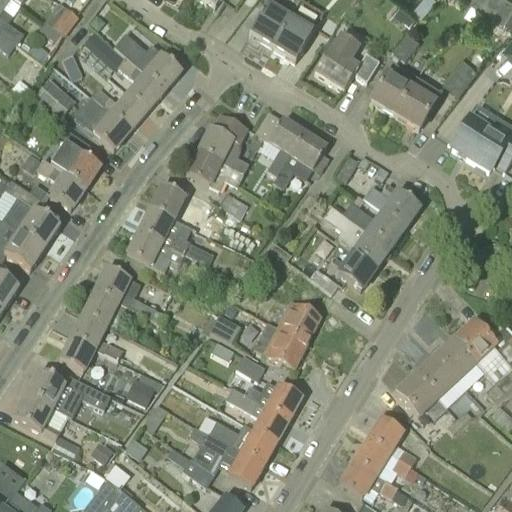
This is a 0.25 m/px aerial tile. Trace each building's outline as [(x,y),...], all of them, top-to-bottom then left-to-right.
[(0,24),(0,17),(11,2),(8,0),(0,0),(0,39),(16,50),(23,41),(0,24)] [(190,0),(213,16),(224,0),(190,0)] [(504,23),(511,9),(511,0),(470,0),(470,2),(504,23)] [(271,55),(292,20),(268,6),(248,41),(271,55)] [(47,26),(65,38),(77,22),(60,10),(47,26)] [(417,21),(411,16),(402,27),(408,32),(417,21)] [(292,20),(271,55),(294,68),(315,34),(292,20)] [(97,36),(104,28),(96,21),(89,29),(97,36)] [(62,42),(65,38),(47,26),(41,34),(48,40),(47,42),(54,48),(60,41),(62,42)] [(16,50),(0,39),(0,54),(8,60),(15,50),(16,50)] [(114,73),(122,64),(94,39),(86,47),(114,73)] [(403,68),(418,50),(406,40),(391,58),(403,68)] [(113,54),(124,64),(163,96),(180,76),(149,51),(143,58),(124,41),(113,54)] [(348,68),(357,54),(340,43),(330,59),(327,57),(313,79),(342,97),(352,81),(365,89),(378,69),(365,61),(357,74),(348,68)] [(40,66),(46,58),(36,52),(30,60),(40,66)] [(71,86),(82,81),(71,60),(61,65),(71,86)] [(146,116),(163,96),(124,64),(117,73),(128,83),(129,82),(137,89),(127,100),(146,116)] [(457,102),(475,78),(461,67),(443,90),(457,102)] [(412,91),(416,84),(391,70),(369,107),(393,121),(411,93),(412,91)] [(411,93),(393,121),(418,136),(440,99),(416,84),(412,91),(411,93)] [(58,127),(74,108),(48,86),(32,104),(58,127)] [(130,136),(146,116),(127,100),(110,120),(130,136)] [(110,120),(102,113),(91,103),(73,123),(93,140),(113,157),(130,136),(110,120)] [(293,155),(303,140),(281,126),(280,127),(267,118),(253,139),(290,161),(293,155)] [(197,158),(243,181),(248,171),(236,165),(239,159),(240,150),(239,150),(246,137),(224,125),(217,139),(209,134),(197,158)] [(505,148),(469,126),(450,155),(488,178),(492,171),(503,178),(511,163),(511,135),(511,136),(505,148)] [(49,170),(85,194),(99,172),(92,167),(99,158),(65,133),(58,144),(64,148),(49,170)] [(276,183),(272,190),(282,196),(292,180),(304,187),(312,175),(325,154),(303,140),(293,155),(290,161),(284,171),(276,183)] [(40,167),(27,158),(19,171),(31,180),(40,167)] [(236,194),(243,181),(197,158),(185,181),(218,197),(223,188),(236,194)] [(344,189),(357,169),(347,163),(334,183),(344,189)] [(266,177),(276,183),(284,171),(275,165),(274,164),(266,177)] [(29,198),(44,208),(49,202),(70,216),(85,194),(49,170),(42,166),(35,175),(56,189),(49,200),(34,190),(29,198)] [(388,176),(379,171),(373,181),(381,187),(388,176)] [(1,226),(44,255),(59,233),(33,216),(40,206),(44,209),(44,208),(29,198),(10,186),(3,196),(15,205),(1,226)] [(149,213),(206,243),(211,233),(177,216),(184,202),(161,189),(149,213)] [(381,219),(404,235),(419,215),(386,191),(379,200),(389,207),(381,219)] [(239,225),(247,211),(225,199),(218,212),(239,225)] [(404,235),(381,219),(374,227),(350,209),(348,212),(342,221),(348,226),(389,256),(404,235)] [(206,243),(149,213),(137,237),(202,270),(208,259),(184,246),(186,242),(179,238),(183,232),(206,243)] [(322,224),(340,238),(334,247),(351,259),(352,259),(375,276),(389,256),(348,226),(342,221),(330,213),(322,224)] [(29,278),(44,255),(1,226),(0,227),(0,269),(0,270),(5,262),(29,278)] [(202,271),(202,270),(137,237),(125,260),(163,279),(167,271),(179,276),(177,281),(188,287),(197,268),(202,271)] [(285,267),(290,261),(271,247),(266,254),(285,267)] [(360,296),(375,276),(352,259),(351,259),(343,271),(333,264),(327,273),(360,296)] [(0,282),(0,270),(0,269),(0,313),(3,316),(18,294),(0,282)] [(140,320),(149,325),(154,315),(132,304),(139,290),(128,285),(128,284),(105,274),(94,297),(116,308),(117,309),(140,320)] [(331,299),(337,290),(315,275),(309,284),(331,299)] [(135,330),(140,320),(117,309),(116,308),(94,297),(82,320),(105,332),(111,319),(135,330)] [(235,313),(228,308),(222,316),(230,321),(235,313)] [(318,324),(289,309),(277,335),(306,350),(318,324)] [(104,359),(117,366),(122,356),(109,349),(108,350),(98,345),(105,332),(82,320),(71,343),(104,359)] [(230,351),(239,334),(218,322),(208,338),(230,351)] [(493,390),(503,401),(511,393),(511,352),(506,346),(495,356),(492,353),(495,351),(472,327),(452,345),(475,370),(474,370),(494,390),(493,390)] [(293,375),(306,350),(277,335),(264,329),(252,354),(293,375)] [(93,355),(103,360),(104,359),(71,343),(59,367),(82,378),(93,355)] [(455,388),(474,370),(475,370),(452,345),(433,363),(455,388)] [(256,387),(263,375),(263,374),(242,362),(235,376),(256,387)] [(436,405),(455,388),(433,363),(414,381),(436,405)] [(24,402),(52,416),(70,424),(82,401),(36,378),(24,402)] [(417,423),(436,405),(414,381),(394,398),(417,423)] [(155,394),(134,384),(124,404),(145,414),(155,394)] [(243,402),(287,427),(300,404),(278,391),(276,394),(266,388),(260,399),(248,393),(243,402)] [(494,408),(503,401),(493,390),(485,398),(494,408)] [(104,414),(109,403),(91,395),(86,405),(104,414)] [(224,407),(236,413),(258,426),(253,436),(252,436),(275,449),(287,427),(243,402),(230,395),(224,407)] [(45,430),(52,416),(24,402),(12,426),(54,448),(50,455),(71,466),(78,451),(57,441),(59,437),(45,430)] [(508,437),(511,431),(511,424),(498,412),(490,421),(508,437)] [(456,425),(461,432),(470,423),(465,417),(456,425)] [(397,466),(410,474),(416,463),(403,455),(403,456),(394,450),(402,438),(380,424),(366,446),(388,460),(397,466)] [(452,440),(461,432),(456,425),(446,434),(452,440)] [(204,439),(218,447),(240,459),(262,472),(275,449),(252,436),(253,436),(242,431),(235,443),(224,437),(210,429),(204,439)] [(240,459),(218,447),(204,439),(203,438),(194,433),(188,443),(201,451),(233,471),(227,482),(250,495),(262,472),(240,459)] [(112,457),(98,446),(88,458),(102,470),(112,457)] [(374,482),(375,482),(388,460),(366,446),(352,469),(374,482)] [(181,477),(190,463),(174,452),(164,466),(181,477)] [(190,467),(189,466),(181,478),(204,494),(213,482),(190,467)] [(391,476),(404,484),(410,474),(397,466),(391,476)] [(106,486),(128,504),(131,500),(122,492),(129,482),(111,468),(100,481),(106,486)] [(407,501),(375,482),(374,482),(352,469),(339,491),(360,505),(367,494),(377,499),(378,497),(400,511),(407,501)] [(417,478),(410,474),(404,484),(411,488),(417,478)] [(0,511),(2,511),(14,497),(0,485),(0,511)] [(137,511),(128,504),(106,486),(85,511),(137,511)] [(33,511),(14,497),(2,511),(43,511),(40,509),(37,511),(33,511)] [(215,511),(237,511),(229,506),(224,501),(215,511)]
